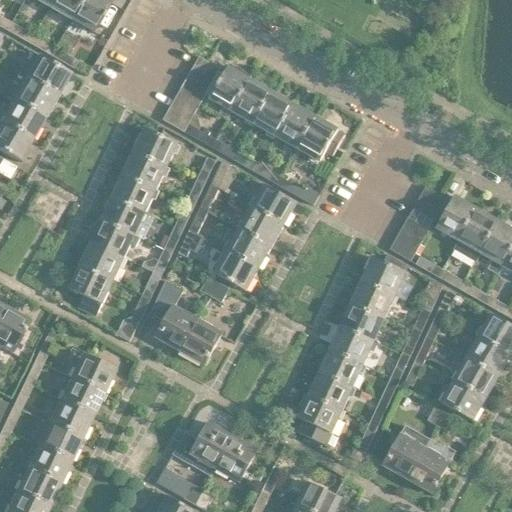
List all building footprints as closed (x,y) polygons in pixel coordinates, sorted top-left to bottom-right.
[(52,0),(48,7),(70,20),(80,0),(52,0)] [(80,0),(70,20),(92,33),(110,2),(107,0),(80,0)] [(0,29),(5,32),(9,24),(0,19),(0,29)] [(31,37),(9,24),(5,32),(26,45),(31,37)] [(26,45),(48,57),(53,49),(31,37),(26,45)] [(53,49),(48,57),(71,70),(76,62),(53,49)] [(24,78),(55,96),(68,73),(37,55),(27,71),(25,70),(21,77),(23,79),(24,78)] [(219,70),(198,57),(192,68),(213,81),(217,74),(219,70)] [(203,99),(208,101),(222,109),(217,117),(226,122),(230,114),(249,80),(250,78),(239,72),(238,74),(227,67),(222,77),(217,74),(213,81),(207,91),(203,99)] [(213,81),(192,68),(186,78),(207,91),(213,81)] [(11,99),(43,118),(55,96),(24,78),(23,79),(15,93),(12,91),(8,99),(11,100),(11,99)] [(207,91),(186,78),(180,89),(201,101),(203,99),(207,91)] [(244,122),(242,125),(250,129),(252,127),(271,93),(249,80),(230,114),(244,122)] [(180,89),(177,93),(174,99),(195,111),(201,101),(180,89)] [(266,134),(264,137),(272,141),(274,139),(275,137),(293,105),(271,93),(252,127),(266,134)] [(11,99),(11,100),(3,114),(0,113),(0,121),(30,139),(43,118),(11,99)] [(195,111),(174,99),(168,110),(189,122),(195,111)] [(293,105),(275,137),(274,139),(288,147),(287,149),(294,154),(295,151),(315,117),(293,105)] [(162,120),(183,132),(189,122),(168,110),(162,120)] [(310,160),(309,162),(316,166),(317,164),(319,165),(325,154),(331,158),(343,137),(336,133),(338,130),(315,117),(295,151),(310,160)] [(0,151),(17,162),(30,139),(0,121),(0,151)] [(210,149),(214,141),(187,126),(183,134),(210,149)] [(177,144),(144,129),(133,152),(166,168),(172,155),(175,157),(179,149),(176,147),(177,144)] [(236,154),(214,141),(210,149),(232,162),(236,154)] [(122,175),(155,191),(161,178),(165,179),(169,171),(165,169),(166,168),(133,152),(122,175)] [(258,166),(236,154),(232,162),(254,174),(258,166)] [(204,186),(214,163),(206,159),(195,182),(204,186)] [(210,184),(219,188),(229,167),(221,163),(210,184)] [(280,179),(258,166),(254,174),(275,186),(280,179)] [(111,198),(144,213),(150,200),(154,202),(157,194),(154,192),(155,191),(122,175),(111,198)] [(280,179),(275,186),(298,199),(302,191),(280,179)] [(184,205),(193,208),(204,186),(195,182),(184,205)] [(200,207),(208,211),(219,188),(210,184),(200,207)] [(247,207),(250,209),(251,207),(283,225),(296,203),(264,185),(255,200),(252,199),(247,207)] [(446,199),(425,187),(419,198),(439,210),(446,199)] [(435,228),(458,241),(476,210),(453,197),(435,228)] [(100,221),(133,236),(144,213),(111,198),(100,221)] [(419,198),(412,209),(433,221),(439,210),(419,198)] [(174,227),(182,231),(193,208),(184,205),(174,227)] [(189,230),(197,234),(208,211),(200,207),(189,230)] [(251,207),(250,209),(243,222),(240,220),(235,229),(238,230),(239,229),(271,247),(283,225),(251,207)] [(433,221),(412,209),(407,219),(427,231),(433,221)] [(479,256),(480,254),(498,222),(476,210),(458,241),(452,251),(474,264),(479,256)] [(401,229),(421,241),(427,231),(407,219),(401,229)] [(123,259),(128,247),(134,249),(138,240),(133,237),(133,236),(100,221),(90,243),(123,259)] [(502,267),(502,266),(511,248),(511,230),(498,222),(480,254),(492,261),(486,271),(496,277),(502,267)] [(163,250),(171,254),(182,231),(174,227),(163,250)] [(226,252),(226,251),(258,269),(271,247),(239,229),(238,230),(231,244),(228,242),(223,250),(226,252)] [(395,239),(415,252),(421,241),(401,229),(395,239)] [(197,234),(189,230),(177,255),(185,259),(197,234)] [(389,250),(410,262),(415,252),(395,239),(389,250)] [(90,243),(79,266),(112,282),(118,269),(122,271),(125,263),(122,261),(123,259),(90,243)] [(416,252),(414,255),(419,258),(424,249),(419,246),(416,252)] [(511,248),(502,266),(502,267),(511,272),(511,248)] [(152,273),(161,277),(171,254),(163,250),(152,273)] [(214,273),(245,291),(258,269),(226,251),(226,252),(214,273)] [(405,273),(371,257),(360,281),(394,296),(405,273)] [(436,279),(441,271),(419,258),(414,266),(436,279)] [(101,305),(112,282),(79,266),(68,290),(83,297),(77,310),(94,319),(100,305),(101,305)] [(441,271),(436,279),(458,291),(463,283),(441,271)] [(141,296),(150,300),(161,277),(152,273),(141,296)] [(209,299),(217,284),(207,278),(199,293),(209,299)] [(383,319),(394,296),(360,281),(350,304),(383,319)] [(162,325),(154,339),(178,353),(197,321),(172,307),(181,292),(165,283),(149,317),(162,325)] [(485,296),(479,293),(463,283),(458,291),(480,304),(485,296)] [(228,290),(217,284),(209,299),(220,305),(228,290)] [(422,309),(430,313),(440,291),(432,287),(422,309)] [(436,314),(444,318),(454,296),(446,292),(436,314)] [(138,324),(150,300),(141,296),(130,320),(138,324)] [(480,304),(511,321),(511,311),(485,296),(480,304)] [(373,342),(383,319),(350,304),(339,327),(373,342)] [(0,312),(0,348),(9,354),(27,322),(3,308),(0,312)] [(411,332),(419,336),(430,313),(422,309),(411,332)] [(425,337),(433,340),(444,318),(436,314),(425,337)] [(478,337),(510,355),(511,351),(511,326),(491,315),(478,337)] [(221,335),(197,321),(178,353),(203,367),(221,335)] [(362,365),(373,342),(339,327),(329,349),(362,365)] [(419,336),(411,332),(400,355),(409,359),(419,336)] [(415,360),(423,363),(433,340),(425,337),(415,360)] [(466,359),(497,377),(510,355),(478,337),(466,359)] [(33,362),(42,366),(53,343),(44,339),(33,362)] [(352,388),(362,365),(329,349),(318,372),(352,388)] [(112,370),(80,355),(72,370),(69,369),(66,377),(68,379),(68,378),(101,394),(112,370)] [(398,381),(409,359),(400,355),(390,378),(398,381)] [(466,359),(465,360),(453,381),(484,399),(497,377),(466,359)] [(423,363),(415,360),(403,385),(411,388),(423,363)] [(22,384),(31,388),(42,366),(33,362),(22,384)] [(341,411),(352,388),(318,372),(308,395),(341,411)] [(57,402),(58,401),(90,417),(101,394),(68,378),(68,379),(61,393),(59,392),(55,400),(57,402)] [(379,400),(388,404),(398,381),(390,378),(379,400)] [(471,422),(484,399),(453,381),(440,403),(471,422)] [(12,407),(20,411),(31,388),(22,384),(12,407)] [(325,446),(341,411),(308,395),(307,396),(304,395),(298,409),(301,411),(297,419),(303,422),(297,434),(325,446)] [(369,423),(377,427),(388,404),(379,400),(369,423)] [(79,439),(90,417),(58,401),(57,402),(50,416),(48,415),(44,423),(47,424),(79,439)] [(1,430),(9,434),(20,411),(12,407),(1,430)] [(436,428),(443,414),(434,408),(426,422),(436,428)] [(455,420),(443,414),(436,428),(447,434),(455,420)] [(365,452),(377,427),(369,423),(357,448),(365,452)] [(36,447),(69,462),(79,439),(47,424),(40,439),(37,437),(33,445),(36,446),(36,447)] [(206,424),(184,463),(209,477),(213,469),(231,438),(206,424)] [(0,431),(0,452),(9,434),(1,430),(0,431)] [(382,467),(406,480),(424,449),(399,435),(382,467)] [(257,453),(231,438),(213,469),(240,484),(242,479),(248,483),(251,477),(245,474),(257,453)] [(428,442),(424,449),(406,480),(431,494),(448,463),(453,454),(444,448),(443,451),(428,442)] [(36,447),(29,461),(26,460),(22,468),(25,469),(58,485),(69,462),(36,447)] [(281,472),(272,468),(261,491),(270,495),(281,472)] [(14,492),(47,508),(58,485),(25,469),(18,484),(16,482),(12,491),(14,492)] [(256,487),(261,478),(253,474),(251,477),(248,483),(256,487)] [(296,507),(305,511),(333,511),(340,499),(307,484),(300,499),(297,497),(293,505),(296,507)] [(183,501),(192,506),(200,492),(191,487),(183,501)] [(261,511),(270,495),(261,491),(251,511),(261,511)] [(1,511),(44,511),(47,508),(14,492),(7,507),(4,506),(1,511)] [(192,506),(202,511),(204,511),(212,499),(200,492),(192,506)] [(192,511),(166,497),(156,511),(192,511)]
